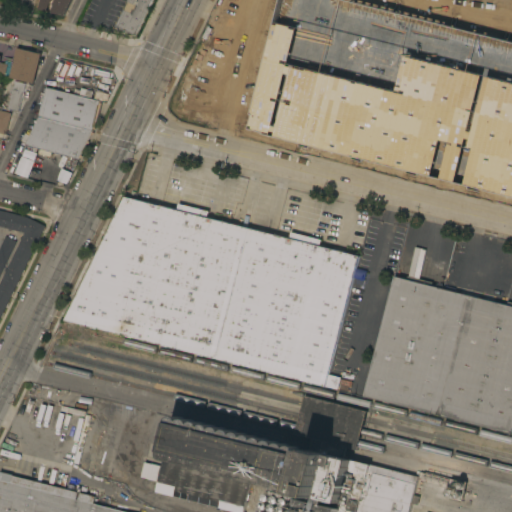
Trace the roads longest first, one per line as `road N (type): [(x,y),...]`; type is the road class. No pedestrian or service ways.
road 1 (residential): [(127,118),(511,220)]
road 2 (tertiary): [(81,212),(0,378)]
road 3 (tertiary): [(152,69),(81,212)]
road 4 (tertiary): [(0,25),(152,69)]
